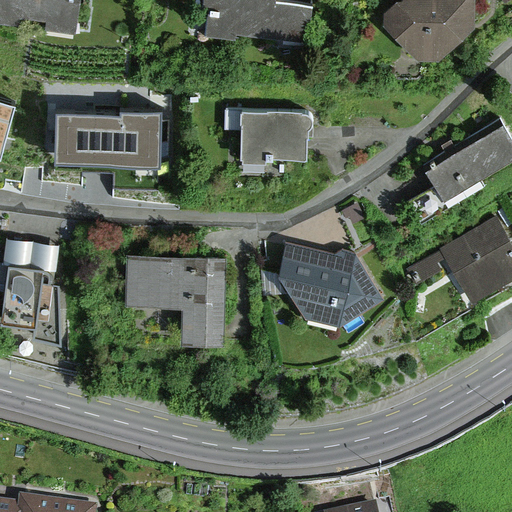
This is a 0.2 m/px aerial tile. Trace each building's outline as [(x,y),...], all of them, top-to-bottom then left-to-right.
[(35,0),(0,0),(0,21),(32,26),(35,0)] [(76,0),(35,0),(32,26),(71,32),(76,0)] [(310,40),(312,5),(278,2),(278,0),(204,0),(204,10),(209,11),(207,38),(239,41),(239,34),(310,40)] [(395,0),(381,11),(382,27),(415,58),(444,57),(474,24),(473,0),(395,0)] [(0,138),(12,95),(0,91),(0,138)] [(301,101),(239,102),(240,157),(273,157),(273,136),(301,136),(301,101)] [(149,110),(87,108),(85,159),(113,160),(113,154),(147,155),(149,110)] [(511,137),(503,122),(427,167),(446,200),(511,161),(511,137)] [(511,276),(511,241),(497,214),(440,245),(470,300),(511,276)] [(283,234),(279,255),(294,285),(296,316),(325,325),(387,288),(348,234),(336,244),(283,234)] [(61,247),(7,239),(3,329),(34,331),(36,345),(58,347),(61,247)] [(120,247),(121,326),(166,329),(165,299),(186,299),(186,333),(227,337),(224,249),(120,247)] [(24,500),(23,506),(22,511),(95,511),(96,509),(24,500)] [(0,503),(0,511),(22,511),(23,506),(0,503)]
